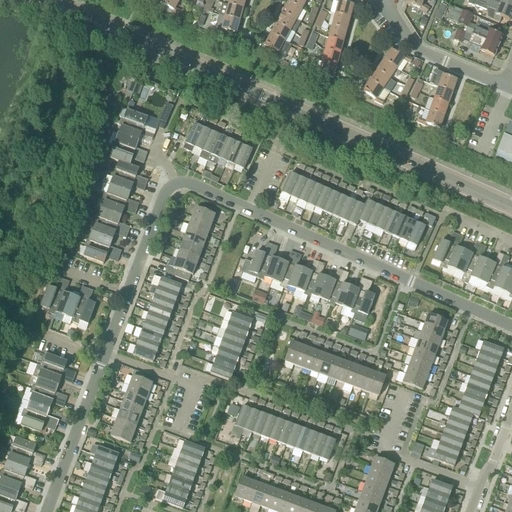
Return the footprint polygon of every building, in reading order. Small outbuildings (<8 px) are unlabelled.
[(162,0),(160,4),(173,11),(173,13),(181,17),(182,13),(179,11),(175,9),(180,0),(162,0)] [(245,0),(230,0),(229,6),(243,10),(245,0)] [(301,10),(307,0),(289,0),(288,3),(301,10)] [(338,3),(335,16),(349,20),(353,7),(351,6),(352,0),(340,0),(339,3),(338,3)] [(408,0),(407,5),(420,9),(419,10),(426,15),(429,10),(421,5),(423,0),(408,0)] [(509,22),(511,14),(511,10),(487,1),(487,0),(486,0),(470,0),(468,5),(474,8),(475,7),(492,14),(490,20),(499,24),(502,18),(509,22)] [(487,1),(511,10),(511,0),(487,0),(487,1)] [(288,3),(282,14),(300,24),(306,13),(301,10),(288,3)] [(219,16),(239,22),(243,10),(229,6),(228,6),(222,5),(219,16)] [(498,48),(503,37),(488,32),(476,27),(470,25),(474,16),(454,8),(453,12),(452,11),(448,20),(467,29),(465,33),(465,34),(472,37),(498,48)] [(322,12),(319,20),(324,22),(327,14),(322,12)] [(276,25),(289,32),(294,34),(300,24),(282,14),(276,25)] [(329,26),(332,27),(346,31),(349,20),(335,16),(332,15),(329,26)] [(230,33),(236,34),(239,22),(219,16),(215,28),(216,28),(214,34),(229,38),(230,33)] [(312,26),(315,18),(310,16),(307,24),(312,26)] [(425,27),(428,20),(422,17),(419,25),(425,27)] [(321,29),(324,22),(319,20),(316,27),(321,29)] [(284,42),(289,32),(276,25),(271,35),(284,42)] [(346,31),(332,27),(328,39),(343,43),(346,31)] [(304,31),(301,39),(306,41),(309,33),(304,31)] [(465,33),(459,31),(454,41),(461,44),(465,34),(465,33)] [(309,42),(315,45),(318,37),(313,34),(309,42)] [(265,46),(265,47),(264,50),(270,53),(285,59),(291,46),(284,42),(271,35),(265,46)] [(469,44),(471,44),(469,49),(479,53),(480,52),(494,58),(498,48),(472,37),(469,44)] [(303,49),(306,41),(301,39),(300,40),(298,39),(295,45),(298,46),(303,49)] [(343,43),(328,39),(325,51),(340,55),(343,43)] [(315,45),(309,42),(306,50),(312,52),(315,45)] [(340,55),(325,51),(322,63),(336,67),(340,55)] [(410,65),(412,60),(404,57),(403,59),(391,51),(384,61),(397,70),(401,72),(407,63),(410,65)] [(396,69),(397,70),(384,61),(377,71),(389,80),(389,79),(396,69)] [(416,61),(413,66),(418,69),(421,63),(416,61)] [(319,76),(333,79),(336,67),(322,63),(319,74),(312,70),(310,75),(318,78),(319,76)] [(377,71),(370,81),(387,93),(393,82),(389,79),(389,80),(377,71)] [(434,75),(437,76),(433,87),(439,89),(452,94),(456,82),(443,77),(444,75),(436,71),(434,75)] [(423,72),(420,81),(426,83),(429,74),(423,72)] [(405,87),(410,89),(414,82),(409,79),(405,87)] [(382,106),(384,102),(389,94),(387,93),(370,81),(363,92),(375,100),(374,102),(382,106)] [(142,87),(128,82),(125,92),(138,97),(142,87)] [(417,83),(414,91),(419,94),(423,86),(417,83)] [(410,89),(405,87),(401,94),(407,97),(410,89)] [(439,89),(438,89),(434,101),(448,105),(452,94),(439,89)] [(415,101),(419,94),(414,91),(410,99),(415,101)] [(118,101),(116,101),(109,98),(109,99),(106,107),(112,109),(116,107),(117,104),(118,101)] [(434,101),(429,99),(425,110),(430,113),(444,117),(448,105),(434,101)] [(410,111),(412,105),(406,103),(404,108),(410,111)] [(395,118),(400,112),(394,107),(389,112),(395,118)] [(121,119),(119,127),(121,128),(121,127),(127,129),(129,122),(137,125),(136,129),(154,136),(156,130),(144,126),(147,119),(123,110),(120,118),(121,119)] [(430,113),(427,123),(419,119),(417,123),(426,127),(426,125),(440,129),(444,117),(430,113)] [(140,137),(152,141),(154,136),(136,129),(137,125),(129,122),(127,129),(121,127),(121,128),(118,136),(138,143),(140,137)] [(220,123),(217,130),(220,132),(222,129),(224,130),(226,125),(220,123)] [(185,146),(194,149),(202,130),(193,126),(185,146)] [(227,141),(226,141),(230,132),(232,133),(234,129),(228,126),(223,139),(219,137),(210,156),(208,162),(216,166),(218,160),(219,160),(227,141)] [(511,127),(508,126),(495,159),(511,165),(511,127)] [(210,134),(202,130),(194,149),(202,153),(210,134)] [(238,136),(241,137),(243,133),(236,130),(235,134),(233,138),(237,139),(238,136)] [(145,159),(147,154),(136,149),(138,143),(118,136),(112,134),(108,145),(112,146),(110,150),(117,153),(120,146),(128,149),(127,152),(145,159)] [(208,162),(210,156),(219,137),(210,134),(202,153),(199,159),(208,162)] [(242,138),(241,140),(246,142),(247,140),(249,141),(251,136),(245,134),(243,138),(242,138)] [(219,160),(227,164),(235,144),(227,141),(219,160)] [(235,144),(227,164),(235,167),(243,148),(235,144)] [(106,158),(109,159),(109,160),(118,163),(129,167),(129,166),(132,160),(143,165),(145,159),(127,152),(128,149),(120,146),(117,153),(110,150),(109,150),(106,158)] [(244,171),(252,152),(243,148),(235,167),(244,171)] [(110,178),(112,179),(113,179),(118,180),(120,173),(128,176),(127,180),(146,187),(148,181),(136,177),(139,170),(129,166),(129,167),(118,163),(115,171),(113,170),(110,178)] [(204,172),(202,177),(209,180),(211,175),(204,172)] [(109,187),(130,194),(132,188),(144,192),(146,187),(127,180),(128,176),(120,173),(118,180),(113,179),(112,179),(109,187)] [(299,179),(290,175),(282,194),(290,198),(299,179)] [(299,201),(307,182),(299,179),(290,198),(299,201)] [(337,186),(338,183),(339,182),(333,180),(329,188),(333,189),(335,185),(337,186)] [(299,201),(307,205),(315,186),(307,182),(299,201)] [(315,209),(323,190),(315,186),(307,205),(315,209)] [(127,200),(130,194),(109,187),(107,195),(104,194),(101,202),(104,203),(104,202),(109,204),(112,197),(120,200),(119,203),(137,210),(139,205),(127,200)] [(315,209),(323,212),(332,193),(323,190),(315,209)] [(331,216),(340,197),(332,193),(323,212),(331,216)] [(101,210),(121,218),(123,211),(135,216),(137,210),(119,203),(120,200),(112,197),(109,204),(104,202),(104,203),(101,210)] [(331,216),(340,220),(348,201),(340,197),(331,216)] [(340,220),(348,223),(356,204),(348,201),(340,220)] [(367,225),(375,206),(367,202),(364,208),(359,222),(367,225)] [(356,227),(359,222),(364,208),(356,204),(348,223),(356,227)] [(367,225),(375,229),(383,210),(375,206),(367,225)] [(192,218),(212,225),(215,216),(196,209),(192,218)] [(119,224),(121,218),(101,210),(98,219),(95,218),(92,225),(95,226),(96,226),(100,228),(103,221),(111,224),(110,227),(128,234),(130,228),(119,224)] [(384,233),(392,214),(383,210),(375,229),(384,233)] [(422,218),(423,214),(424,214),(418,211),(414,219),(418,221),(420,217),(422,218)] [(384,233),(392,236),(400,217),(392,214),(384,233)] [(432,217),(426,215),(424,219),(428,221),(426,226),(432,228),(436,219),(432,217)] [(400,240),(408,221),(400,217),(392,236),(400,240)] [(209,234),(212,225),(192,218),(189,226),(209,234)] [(92,234),(112,241),(115,235),(126,239),(128,234),(110,227),(111,224),(103,221),(100,228),(96,226),(95,226),(92,234)] [(400,240),(408,244),(416,225),(408,221),(400,240)] [(209,234),(189,226),(183,224),(180,233),(186,235),(206,242),(209,234)] [(416,225),(408,244),(417,248),(425,229),(416,225)] [(441,242),(437,251),(432,261),(441,265),(439,268),(443,270),(447,271),(448,268),(450,264),(443,260),(447,252),(450,254),(458,236),(453,233),(447,245),(441,242)] [(110,248),(112,241),(92,234),(89,242),(87,241),(84,249),(87,250),(87,249),(92,251),(94,244),(103,247),(101,251),(119,257),(121,252),(110,248)] [(202,251),(206,242),(186,235),(183,243),(202,251)] [(448,268),(455,272),(464,252),(458,250),(463,238),(458,236),(450,254),(447,252),(443,260),(450,264),(448,268)] [(202,251),(183,243),(180,252),(199,259),(202,251)] [(87,250),(83,258),(103,265),(106,258),(117,263),(119,257),(101,251),(103,247),(94,244),(92,251),(87,249),(87,250)] [(244,261),(240,273),(263,282),(264,279),(266,274),(259,271),(262,263),(265,264),(272,246),(267,244),(262,256),(256,253),(252,264),(244,261)] [(470,255),(464,252),(455,272),(453,278),(461,282),(463,278),(466,280),(470,281),(471,279),(471,278),(473,274),(466,271),(470,263),(473,264),(481,246),(475,244),(470,255)] [(272,282),(280,262),(273,260),(278,248),(272,246),(265,264),(262,263),(259,271),(266,274),(264,279),(272,282)] [(479,282),(487,263),(481,260),(486,248),(481,246),(473,264),(470,263),(466,271),(473,274),(471,278),(471,279),(479,282)] [(53,260),(58,256),(53,251),(49,255),(53,260)] [(196,267),(199,259),(180,252),(176,260),(196,267)] [(286,264),(280,262),(272,282),(280,285),(279,288),(287,291),(288,288),(289,283),(283,280),(286,272),(289,273),(296,255),(290,253),(286,264)] [(493,265),(487,263),(479,282),(487,286),(485,289),(493,292),(494,289),(494,288),(496,284),(489,281),(493,273),(496,274),(504,256),(499,254),(493,265)] [(296,291),(303,271),(297,268),(301,257),(296,255),(289,273),(286,272),(283,280),(289,283),(288,288),(296,291)] [(494,288),(494,289),(502,292),(510,273),(504,270),(509,259),(504,256),(496,274),(493,273),(489,281),(496,284),(494,288)] [(191,276),(193,276),(196,267),(176,260),(173,269),(177,271),(191,276)] [(310,273),(303,271),(296,291),(304,294),(303,297),(310,300),(312,297),(311,296),(313,292),(307,289),(310,281),(313,282),(320,264),(314,261),(310,273)] [(320,299),(327,280),(320,277),(325,266),(320,264),(313,282),(310,281),(307,289),(313,292),(311,296),(312,297),(320,299)] [(333,282),(327,280),(320,299),(328,302),(326,305),(334,308),(335,305),(337,300),(330,298),(333,289),(336,291),(343,272),(338,270),(333,282)] [(177,271),(175,278),(188,283),(191,276),(177,271)] [(343,308),(351,288),(344,286),(348,274),(343,272),(336,291),(333,289),(330,298),(337,300),(335,305),(343,308)] [(511,273),(510,273),(502,292),(510,296),(509,299),(511,300),(511,273)] [(54,290),(47,288),(40,308),(49,311),(48,314),(51,315),(55,317),(56,314),(57,309),(51,306),(54,298),(57,299),(64,281),(58,279),(54,290)] [(357,291),(351,288),(343,308),(351,311),(350,314),(355,316),(358,317),(359,314),(358,314),(360,309),(353,306),(356,298),(360,299),(367,281),(361,279),(357,291)] [(158,288),(178,296),(181,287),(161,280),(158,288)] [(240,283),(232,280),(227,293),(235,296),(240,283)] [(64,317),(71,297),(65,295),(69,283),(64,281),(57,299),(54,298),(51,306),(57,309),(56,314),(64,317)] [(368,295),(372,283),(367,281),(360,299),(356,298),(353,306),(360,309),(358,314),(359,314),(358,317),(355,316),(353,320),(365,324),(375,297),(368,295)] [(88,290),(82,288),(78,299),(71,297),(64,317),(72,320),(71,323),(78,325),(79,322),(81,318),(74,315),(77,307),(81,308),(88,290)] [(175,304),(178,296),(158,288),(155,297),(175,304)] [(89,303),(93,292),(88,290),(81,308),(77,307),(74,315),(81,318),(79,322),(88,326),(95,306),(89,303)] [(263,306),(266,298),(255,294),(252,302),(263,306)] [(175,304),(155,297),(152,305),(171,313),(175,304)] [(410,298),(408,306),(416,309),(419,301),(410,298)] [(287,313),(290,306),(284,304),(281,311),(287,313)] [(168,321),(171,313),(152,305),(149,314),(168,321)] [(299,318),(301,311),(296,309),(293,315),(299,318)] [(310,324),(315,325),(318,318),(319,315),(314,313),(310,324)] [(168,321),(149,314),(146,322),(165,329),(168,321)] [(49,320),(46,329),(50,331),(53,322),(55,317),(51,315),(49,320)] [(232,315),(229,324),(249,331),(252,322),(232,315)] [(255,322),(264,325),(266,318),(258,315),(255,322)] [(425,325),(444,332),(447,323),(428,316),(425,325)] [(162,338),(165,329),(146,322),(142,331),(162,338)] [(226,332),(246,339),(249,331),(229,324),(226,332)] [(441,341),(444,332),(425,325),(421,333),(441,341)] [(353,338),(356,329),(351,327),(347,336),(353,338)] [(162,338),(142,331),(139,339),(159,346),(162,338)] [(246,339),(226,332),(223,341),(242,348),(246,339)] [(307,335),(301,333),(300,337),(299,340),(303,341),(304,338),(306,339),(307,335)] [(418,342),(438,349),(441,341),(421,333),(418,342)] [(310,336),(308,340),(307,343),(311,345),(312,342),(314,342),(316,338),(310,336)] [(156,355),(159,346),(139,339),(136,348),(156,355)] [(319,348),(320,345),(323,346),(324,341),(318,339),(315,347),(319,348)] [(239,356),(242,348),(223,341),(220,349),(239,356)] [(418,342),(415,350),(435,357),(438,349),(418,342)] [(285,363),(294,366),(301,347),(292,343),(285,363)] [(503,351),(484,344),(480,353),(500,360),(503,351)] [(212,355),(217,357),(236,365),(239,356),(220,349),(215,347),(213,348),(211,353),(212,355)] [(302,369),(309,350),(301,347),(294,366),(302,369)] [(136,348),(133,356),(153,364),(156,355),(136,348)] [(302,369),(310,373),(318,353),(309,350),(302,369)] [(412,359),(432,366),(435,357),(415,350),(412,359)] [(319,376),(326,356),(318,353),(310,373),(319,376)] [(480,353),(477,361),(497,368),(500,360),(480,353)] [(64,370),(67,363),(47,355),(44,364),(41,363),(40,366),(39,370),(46,373),(49,366),(57,369),(56,373),(74,379),(76,374),(64,370)] [(362,363),(363,360),(365,361),(366,357),(360,355),(358,362),(362,363)] [(319,376),(327,379),(335,359),(326,356),(319,376)] [(217,357),(213,366),(233,373),(236,365),(217,357)] [(336,382),(343,362),(335,359),(327,379),(336,382)] [(412,359),(409,367),(428,374),(432,366),(412,359)] [(477,361),(474,370),(494,377),(497,368),(477,361)] [(336,382),(344,385),(351,365),(343,362),(336,382)] [(38,380),(58,387),(60,380),(72,385),(74,379),(56,373),(57,369),(49,366),(46,373),(39,370),(40,366),(37,365),(33,377),(39,379),(38,380)] [(353,388),(360,369),(351,365),(344,385),(353,388)] [(233,373),(213,366),(210,375),(230,382),(233,373)] [(428,374),(409,367),(406,375),(425,383),(428,374)] [(353,388),(361,391),(368,372),(360,369),(353,388)] [(494,377),(474,370),(471,378),(490,385),(494,377)] [(149,394),(152,385),(142,381),(145,375),(135,371),(129,387),(149,394)] [(368,372),(361,391),(369,394),(377,375),(368,372)] [(377,375),(369,394),(378,398),(386,378),(377,375)] [(422,392),(425,383),(406,375),(402,384),(422,392)] [(471,378),(468,386),(487,394),(490,385),(471,378)] [(56,393),(58,387),(38,380),(35,387),(33,386),(30,394),(33,395),(38,397),(40,390),(48,393),(47,396),(65,403),(67,398),(56,393)] [(468,386),(464,395),(484,402),(487,394),(468,386)] [(146,402),(149,394),(129,387),(126,395),(146,402)] [(30,403),(49,410),(52,404),(63,408),(65,403),(47,396),(48,393),(40,390),(38,397),(33,395),(30,403)] [(143,411),(146,402),(126,395),(123,403),(143,411)] [(464,395),(461,403),(481,410),(484,402),(464,395)] [(47,417),(49,410),(30,403),(27,411),(24,410),(21,418),(24,418),(29,420),(31,413),(39,416),(38,419),(57,426),(59,421),(47,417)] [(140,419),(143,411),(123,403),(120,412),(140,419)] [(481,410),(461,403),(458,411),(472,417),(478,419),(481,410)] [(230,406),(230,408),(227,415),(235,418),(238,409),(230,406)] [(242,408),(234,427),(243,431),(251,411),(242,408)] [(458,411),(452,409),(449,418),(469,426),(472,417),(458,411)] [(251,411),(243,431),(252,434),(259,414),(251,411)] [(136,428),(140,419),(120,412),(117,420),(136,428)] [(21,427),(40,435),(43,428),(55,432),(57,426),(38,419),(39,416),(31,413),(29,420),(24,418),(21,427)] [(268,417),(259,414),(252,434),(260,437),(268,417)] [(302,427),(304,422),(306,423),(308,419),(302,416),(298,426),(302,427)] [(269,440),(276,421),(268,417),(260,437),(269,440)] [(469,426),(449,418),(446,427),(466,434),(469,426)] [(133,436),(136,428),(117,420),(113,429),(133,436)] [(269,440),(277,443),(285,424),(276,421),(269,440)] [(286,446),(293,427),(285,424),(277,443),(286,446)] [(286,446),(294,450),(301,430),(293,427),(286,446)] [(446,427),(443,435),(463,443),(466,434),(446,427)] [(110,438),(130,445),(133,436),(113,429),(110,438)] [(301,430),(294,450),(302,453),(310,433),(301,430)] [(302,453),(311,456),(318,436),(310,433),(302,453)] [(463,443),(443,435),(440,444),(460,451),(463,443)] [(319,459),(327,439),(318,436),(311,456),(319,459)] [(33,453),(36,447),(16,439),(13,447),(10,446),(8,454),(11,454),(15,456),(18,450),(26,453),(24,456),(43,463),(45,458),(33,453)] [(319,459),(328,462),(336,443),(327,439),(319,459)] [(201,460),(204,451),(185,443),(182,452),(201,460)] [(411,453),(419,455),(422,447),(415,444),(411,453)] [(460,451),(440,444),(437,452),(457,459),(460,451)] [(115,464),(118,456),(99,448),(95,457),(115,464)] [(7,463),(27,470),(29,464),(41,469),(43,463),(24,456),(26,453),(18,450),(15,456),(11,454),(7,463)] [(453,468),(454,467),(457,459),(437,452),(430,450),(427,459),(453,468)] [(198,468),(201,460),(182,452),(178,461),(198,468)] [(139,463),(141,457),(131,453),(128,459),(139,463)] [(95,457),(92,465),(112,473),(115,464),(95,457)] [(278,467),(280,460),(272,457),(270,464),(278,467)] [(375,459),(371,468),(391,476),(394,467),(375,459)] [(198,468),(178,461),(175,469),(195,476),(198,468)] [(25,477),(27,470),(7,463),(5,471),(2,470),(0,474),(0,477),(2,478),(7,480),(9,473),(17,476),(16,480),(34,487),(36,481),(25,477)] [(89,474),(109,481),(112,473),(92,465),(89,474)] [(251,468),(249,472),(249,475),(252,476),(253,474),(256,474),(257,470),(251,468)] [(388,483),(391,476),(371,468),(368,477),(388,483)] [(192,485),(195,476),(175,469),(172,478),(192,485)] [(0,483),(0,487),(18,494),(21,488),(32,492),(34,487),(16,480),(17,476),(9,473),(7,480),(2,478),(0,483)] [(332,475),(326,473),(323,480),(329,483),(332,475)] [(86,482),(106,490),(109,481),(89,474),(86,482)] [(368,477),(365,485),(385,492),(388,483),(368,477)] [(192,485),(172,478),(169,486),(189,493),(192,485)] [(235,498),(243,501),(251,482),(242,478),(235,498)] [(83,491),(103,498),(106,490),(86,482),(83,491)] [(251,482),(243,501),(252,504),(259,485),(251,482)] [(452,489),(432,482),(429,491),(449,498),(452,489)] [(268,488),(259,485),(252,504),(260,507),(268,488)] [(362,494),(382,501),(385,492),(365,485),(362,494)] [(148,497),(151,489),(143,486),(140,494),(148,497)] [(185,502),(189,493),(169,486),(166,494),(185,502)] [(16,501),(18,494),(0,487),(0,497),(9,500),(7,503),(25,510),(27,505),(16,501)] [(268,488),(260,507),(269,511),(276,491),(268,488)] [(80,499),(99,507),(103,498),(83,491),(80,499)] [(277,511),(284,494),(276,491),(269,511),(272,511),(277,511)] [(445,506),(449,498),(429,491),(426,499),(445,506)] [(317,497),(316,500),(320,502),(321,498),(323,499),(325,495),(319,493),(317,497)] [(166,494),(163,503),(182,511),(185,502),(166,494)] [(284,494),(277,511),(287,511),(293,497),(284,494)] [(378,509),(382,501),(362,494),(359,502),(378,509)] [(0,511),(11,511),(12,511),(13,511),(24,511),(25,510),(7,503),(9,500),(0,497),(0,511)] [(296,511),(301,500),(293,497),(287,511),(296,511)] [(88,511),(97,511),(99,507),(80,499),(77,508),(88,511)] [(434,511),(443,511),(445,506),(426,499),(423,508),(434,511)] [(301,500),(296,511),(306,511),(310,504),(301,500)] [(356,510),(359,511),(377,511),(378,509),(359,502),(356,510)]
